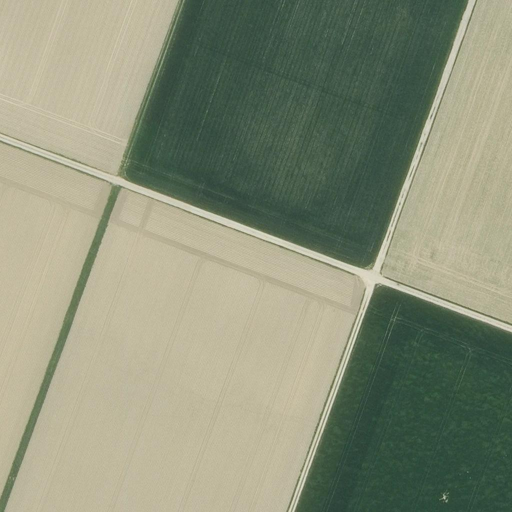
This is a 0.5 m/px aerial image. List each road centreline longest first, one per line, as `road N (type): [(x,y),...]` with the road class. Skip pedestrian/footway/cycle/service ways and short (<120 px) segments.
road 1 (track): [(511,330),(0,139)]
road 2 (track): [(183,0),(0,511)]
road 3 (track): [(471,0),(291,511)]
